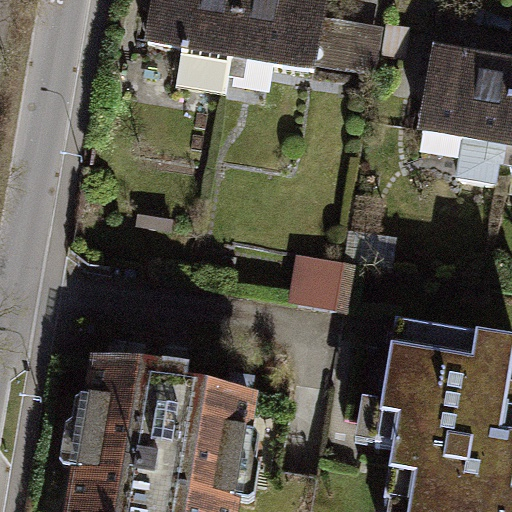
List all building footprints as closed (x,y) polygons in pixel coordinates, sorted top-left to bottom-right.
[(239,0),(153,0),(147,44),(182,50),(176,87),(224,95),(230,58),(239,0)] [(324,0),(239,0),(230,58),(312,72),(324,0)] [(511,115),(511,67),(435,55),(422,135),(462,142),(455,182),(500,189),(507,150),(511,115)] [(511,380),(511,342),(394,323),(374,447),(392,450),(383,506),(406,509),(405,511),(511,511),(511,408),(507,408),(511,380)] [(189,376),(95,361),(89,400),(75,397),(70,427),(83,429),(69,511),(232,511),(239,467),(254,470),(259,438),(244,435),(250,402),(186,392),(189,376)]
